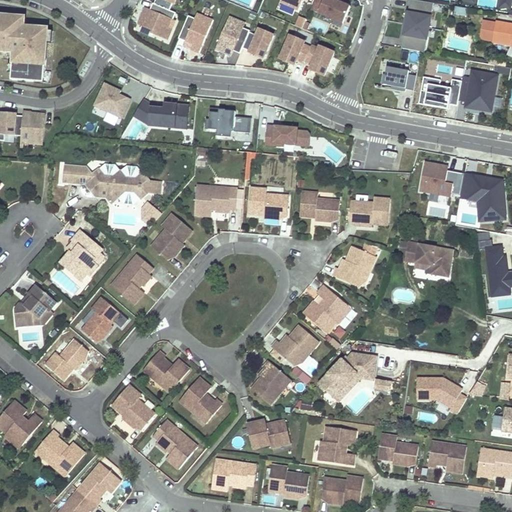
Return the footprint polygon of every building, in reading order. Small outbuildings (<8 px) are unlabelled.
[(155,0),(154,4),(170,10),(173,3),(175,4),(176,0),(155,0)] [(303,0),(282,0),(281,3),(299,10),(303,0)] [(343,23),(350,6),(335,0),(333,0),(333,1),(331,4),(324,0),(314,0),(311,9),(343,23)] [(429,29),(433,4),(412,0),(410,0),(408,13),(405,13),(403,24),(429,29)] [(510,8),(511,0),(501,0),(501,6),(510,8)] [(168,39),(178,14),(170,10),(154,4),(153,3),(150,10),(146,8),(139,24),(154,30),(153,33),(168,39)] [(465,16),(466,9),(455,7),(454,14),(465,16)] [(199,52),(212,20),(198,14),(195,19),(188,16),(179,38),(186,41),(184,46),(199,52)] [(43,78),(47,28),(24,26),(24,17),(0,15),(0,50),(14,52),(11,79),(19,80),(19,76),(26,77),(25,80),(34,81),(35,77),(43,78)] [(306,19),(298,16),(295,25),(303,28),(305,22),(306,19)] [(230,17),(216,49),(231,55),(233,51),(240,54),(243,48),(249,32),(250,31),(243,28),(245,23),(230,17)] [(494,41),(497,24),(482,21),(479,38),(494,41)] [(511,24),(497,22),(497,24),(494,41),(494,42),(511,45),(511,24)] [(424,53),(429,29),(403,24),(401,35),(404,35),(401,48),(424,53)] [(249,52),(264,58),(274,35),(259,29),(257,35),(249,32),(243,48),(250,51),(249,52)] [(304,63),(310,50),(303,47),(304,44),(289,38),(279,61),(294,67),(296,62),(303,65),(304,63)] [(326,73),(332,59),(334,54),(319,48),(318,51),(311,47),(310,50),(304,63),(312,66),(309,72),(324,78),(326,73)] [(334,76),(340,63),(332,59),(326,73),(334,76)] [(511,68),(499,66),(498,73),(509,75),(511,68)] [(405,92),(406,89),(413,91),(416,76),(408,75),(409,71),(388,67),(386,75),(383,75),(382,83),(395,85),(395,91),(405,92)] [(498,76),(472,72),(471,78),(466,103),(480,105),(480,110),(491,112),(498,76)] [(441,80),(424,77),(419,104),(436,107),(437,103),(457,106),(458,101),(462,81),(452,80),(451,89),(440,87),(441,80)] [(471,78),(463,77),(462,81),(458,101),(466,103),(471,78)] [(119,126),(133,96),(104,83),(91,113),(119,126)] [(164,110),(164,107),(151,106),(142,101),(141,103),(150,109),(164,110)] [(150,109),(141,103),(133,116),(149,126),(186,129),(188,107),(164,105),(164,107),(164,110),(150,109)] [(237,117),(237,108),(210,109),(210,130),(218,130),(219,138),(253,138),(252,117),(237,117)] [(31,120),(31,112),(23,111),(23,116),(23,121),(21,136),(21,137),(21,142),(35,143),(42,144),(45,114),(35,113),(34,120),(31,120)] [(21,136),(23,121),(15,120),(16,115),(16,112),(10,112),(7,112),(1,112),(0,118),(0,121),(0,139),(4,140),(5,134),(14,135),(21,136)] [(267,145),(311,147),(311,130),(299,130),(299,126),(268,124),(267,145)] [(329,142),(322,150),(338,162),(344,154),(329,142)] [(206,166),(207,148),(199,148),(198,166),(206,166)] [(445,167),(425,164),(420,192),(451,197),(452,195),(460,196),(464,175),(444,171),(445,167)] [(87,168),(66,166),(64,183),(84,184),(87,184),(97,196),(104,190),(106,191),(112,198),(118,198),(119,198),(126,192),(135,193),(141,200),(150,192),(161,193),(162,183),(151,182),(143,173),(136,179),(127,178),(121,171),(114,177),(106,176),(99,169),(93,175),(87,168)] [(485,178),(464,175),(460,196),(459,199),(460,199),(485,203),(486,222),(505,221),(502,181),(490,179),(489,182),(485,181),(485,178)] [(97,196),(87,184),(84,184),(95,197),(97,196)] [(197,186),(194,215),(211,217),(211,212),(212,207),(216,207),(215,212),(229,213),(229,210),(236,210),(238,190),(230,189),(230,194),(222,193),(222,188),(197,186)] [(281,199),(275,198),(275,195),(267,195),(268,189),(251,188),(249,214),(261,215),(261,212),(265,213),(265,215),(265,218),(281,219),(281,216),(288,217),(290,197),(282,196),(281,199)] [(106,191),(104,190),(97,196),(105,197),(109,201),(112,198),(106,191)] [(135,193),(126,192),(119,198),(118,198),(141,200),(135,193)] [(339,220),(340,202),(332,201),(332,204),(325,203),(325,200),(318,200),(318,194),(302,192),(300,217),(311,218),(312,215),(316,216),(316,218),(316,221),(331,222),(331,219),(339,220)] [(377,222),(377,224),(389,225),(391,199),(374,198),(373,204),(366,203),(365,206),(358,205),(359,202),(351,202),(349,222),(356,223),(356,225),(372,227),(372,224),(372,222),(377,222)] [(485,203),(460,199),(459,206),(478,209),(478,217),(478,223),(486,222),(485,203)] [(141,214),(159,220),(163,210),(144,203),(141,214)] [(161,237),(164,239),(159,244),(157,242),(152,248),(167,261),(172,256),(174,257),(184,245),(182,244),(180,242),(183,239),(185,240),(193,231),(173,214),(162,227),(166,231),(161,237)] [(61,263),(75,275),(81,269),(87,274),(89,276),(99,265),(93,261),(101,253),(104,249),(81,230),(72,241),(73,242),(77,245),(71,252),(61,263)] [(486,249),(492,297),(509,295),(508,288),(511,287),(511,274),(511,272),(507,273),(505,256),(501,256),(500,248),(492,249),(491,240),(478,242),(478,250),(486,249)] [(77,245),(73,242),(67,249),(71,252),(77,245)] [(367,243),(365,249),(378,253),(379,247),(367,243)] [(454,251),(411,243),(408,261),(418,263),(433,266),(432,275),(449,278),(454,251)] [(377,257),(354,247),(353,247),(349,257),(351,258),(349,262),(347,261),(344,260),(340,269),(337,268),(333,276),(359,287),(366,271),(370,272),(377,257)] [(473,260),(474,251),(462,249),(460,257),(473,260)] [(106,257),(101,253),(93,261),(99,265),(106,257)] [(111,287),(134,305),(144,293),(141,290),(137,287),(139,284),(143,287),(152,276),(149,274),(154,268),(138,255),(133,261),(136,264),(131,270),(128,267),(111,287)] [(133,261),(128,267),(131,270),(136,264),(133,261)] [(433,266),(418,263),(417,268),(428,270),(427,274),(432,275),(433,266)] [(87,274),(81,269),(75,275),(81,281),(87,274)] [(370,272),(366,271),(359,287),(366,282),(370,272)] [(57,303),(37,286),(30,294),(33,297),(25,305),(24,305),(23,304),(22,304),(21,304),(19,305),(16,309),(17,318),(25,318),(29,321),(29,326),(40,325),(40,318),(46,310),(47,309),(50,311),(53,308),(56,304),(57,303)] [(349,306),(325,286),(318,294),(325,300),(329,303),(324,309),(320,306),(315,301),(304,314),(327,333),(337,321),(339,323),(347,315),(343,312),(349,306)] [(33,297),(30,294),(21,304),(22,304),(23,304),(24,305),(25,305),(33,297)] [(87,325),(82,331),(96,342),(101,337),(103,339),(113,327),(111,325),(109,323),(112,320),(114,322),(121,313),(102,297),(92,310),(97,313),(92,319),(94,321),(90,327),(87,325)] [(329,303),(325,300),(320,306),(324,309),(329,303)] [(349,306),(343,312),(347,315),(352,308),(349,306)] [(53,314),(50,311),(47,309),(46,310),(40,318),(40,325),(44,324),(53,314)] [(17,318),(17,327),(29,326),(29,321),(25,318),(17,318)] [(19,342),(42,342),(42,326),(19,327),(19,342)] [(290,337),(288,335),(281,344),(278,341),(272,348),(294,366),(306,352),(309,355),(319,342),(300,326),(293,334),(295,336),(292,339),(290,337)] [(339,326),(333,333),(341,338),(346,331),(339,326)] [(53,328),(49,335),(57,340),(61,332),(53,328)] [(88,351),(74,339),(69,345),(71,347),(67,352),(65,350),(60,356),(55,353),(45,365),(64,380),(71,372),(69,370),(72,367),(74,368),(76,370),(86,358),(84,356),(88,351)] [(371,345),(359,343),(358,350),(370,351),(371,345)] [(171,369),(168,367),(168,363),(164,359),(166,357),(160,352),(147,366),(153,371),(154,379),(171,393),(190,370),(178,360),(173,366),(171,369)] [(309,355),(306,352),(294,366),(302,363),(309,355)] [(348,352),(317,383),(331,397),(353,376),(372,379),(376,356),(348,352)] [(289,378),(269,361),(264,368),(265,369),(259,376),(262,378),(264,380),(261,383),(259,382),(252,390),(270,406),(281,393),(278,391),(289,378)] [(154,379),(153,371),(147,366),(144,370),(154,379)] [(211,388),(199,378),(180,401),(197,415),(205,415),(211,419),(223,405),(216,400),(215,402),(210,398),(207,399),(204,397),(206,395),(211,388)] [(292,380),(289,378),(278,391),(281,393),(292,380)] [(442,378),(416,378),(416,399),(437,399),(450,407),(449,409),(457,414),(466,397),(459,393),(461,389),(446,380),(445,382),(442,380),(442,378)] [(376,379),(375,390),(392,392),(393,380),(376,379)] [(476,381),(468,394),(480,396),(483,385),(476,381)] [(501,382),(499,398),(506,400),(509,383),(501,382)] [(112,406),(122,414),(123,412),(127,415),(125,416),(123,418),(135,429),(137,426),(143,431),(156,416),(150,410),(148,413),(142,408),(144,406),(138,401),(142,396),(129,385),(112,406)] [(15,401),(0,419),(0,428),(7,434),(5,436),(14,444),(16,440),(23,446),(43,422),(34,415),(29,422),(25,426),(20,421),(23,417),(27,412),(15,401)] [(511,406),(506,405),(504,418),(502,431),(511,431),(511,406)] [(211,419),(205,415),(197,415),(207,424),(211,419)] [(493,429),(502,431),(504,418),(495,416),(493,429)] [(29,422),(23,417),(20,421),(25,426),(29,422)] [(167,459),(180,470),(198,447),(179,431),(176,435),(170,430),(173,426),(167,421),(154,437),(159,441),(157,444),(167,453),(170,449),(173,452),(170,455),(167,459)] [(275,427),(267,429),(267,425),(265,421),(247,425),(253,449),(270,445),(271,448),(282,446),(281,441),(290,439),(285,421),(274,424),(275,427)] [(176,435),(179,431),(173,426),(170,430),(176,435)] [(356,431),(327,427),(324,442),(322,441),(320,453),(324,453),(323,462),(354,466),(355,455),(346,454),(341,453),(342,446),(347,446),(354,447),(356,431)] [(66,477),(85,454),(73,444),(69,448),(67,451),(62,448),(62,442),(57,438),(59,436),(53,431),(39,447),(45,452),(46,460),(66,477)] [(416,464),(419,446),(411,445),(410,448),(404,447),(404,444),(396,443),(397,437),(382,435),(378,459),(389,461),(389,458),(394,459),(393,461),(393,464),(409,466),(409,463),(416,464)] [(23,446),(16,440),(14,444),(20,449),(23,446)] [(463,473),(467,447),(432,442),(429,466),(437,467),(437,464),(438,461),(448,463),(448,466),(447,471),(463,473)] [(46,460),(45,452),(39,447),(35,452),(46,460)] [(505,471),(505,474),(504,477),(511,477),(511,453),(481,449),(477,476),(494,478),(494,473),(495,469),(505,471)] [(228,491),(229,486),(229,482),(233,482),(233,487),(246,489),(247,485),(254,486),(257,466),(249,465),(248,469),(240,468),(241,464),(216,460),(212,489),(228,491)] [(107,490),(112,493),(122,480),(102,463),(79,490),(97,506),(103,499),(101,498),(98,495),(105,487),(107,490)] [(302,479),(295,478),(295,475),(288,474),(289,468),(272,465),(268,492),(280,493),(281,491),(285,491),(285,494),(284,497),(300,499),(300,496),(307,497),(310,477),(302,476),(302,479)] [(339,481),(339,484),(332,483),(332,480),(324,479),(321,499),(329,500),(328,503),(344,505),(344,502),(344,500),(349,500),(348,503),(361,505),(364,479),(348,476),(347,482),(339,481)] [(101,498),(107,490),(105,487),(98,495),(101,498)] [(79,490),(60,511),(83,511),(87,508),(90,510),(92,511),(97,506),(79,490)]
